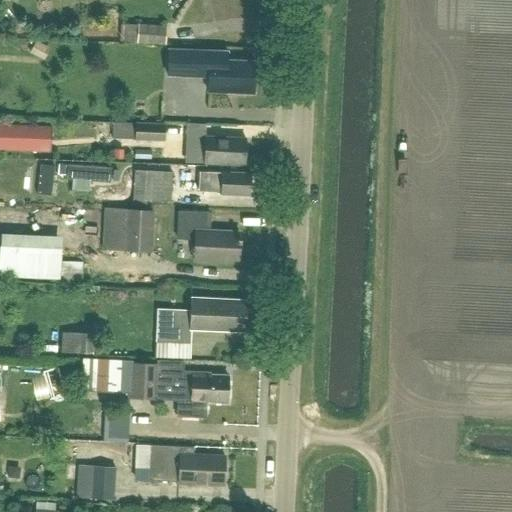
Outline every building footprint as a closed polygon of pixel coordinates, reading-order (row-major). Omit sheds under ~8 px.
[(137,25),(118,24),(117,42),(136,43),(136,44),(164,46),(165,26),(137,25)] [(35,42),(29,52),(42,60),(48,49),(35,42)] [(253,94),(255,62),(227,60),(227,52),(168,49),(167,75),(208,77),(207,91),(253,94)] [(163,142),(163,125),(134,123),(133,141),(163,142)] [(0,125),(0,149),(48,151),(49,128),(0,125)] [(244,165),(245,138),(205,136),(203,163),(244,165)] [(123,150),(113,149),(112,160),(122,160),(123,150)] [(84,191),(84,181),(119,181),(119,166),(33,165),(33,194),(52,195),(52,175),(64,176),(64,190),(84,191)] [(132,171),(132,181),(131,201),(169,203),(171,173),(132,171)] [(220,174),(198,173),(197,193),(219,194),(219,196),(248,197),(249,174),(220,173),(220,174)] [(152,211),(126,210),(106,209),(103,250),(123,252),(150,253),(152,211)] [(237,264),(238,235),(209,233),(210,214),(179,213),(177,240),(195,240),(194,261),(237,264)] [(0,277),(53,277),(53,234),(0,234),(0,277)] [(242,330),(243,302),(190,300),(189,310),(155,308),(153,356),(188,358),(189,327),(242,330)] [(91,355),(92,334),(60,333),(59,353),(91,355)] [(81,359),(80,391),(128,393),(129,364),(129,362),(81,359)] [(159,366),(157,398),(179,399),(179,400),(183,400),(182,408),(178,408),(178,412),(182,416),(201,417),(205,413),(206,401),(227,402),(229,376),(210,375),(210,373),(181,371),(181,362),(157,361),(157,365),(159,366)] [(129,364),(128,393),(129,393),(128,398),(157,400),(157,398),(159,366),(157,365),(129,364)] [(149,467),(148,480),(177,481),(224,484),(226,457),(193,456),(194,447),(150,445),(149,467)] [(93,466),(91,499),(112,500),(115,468),(93,466)]
